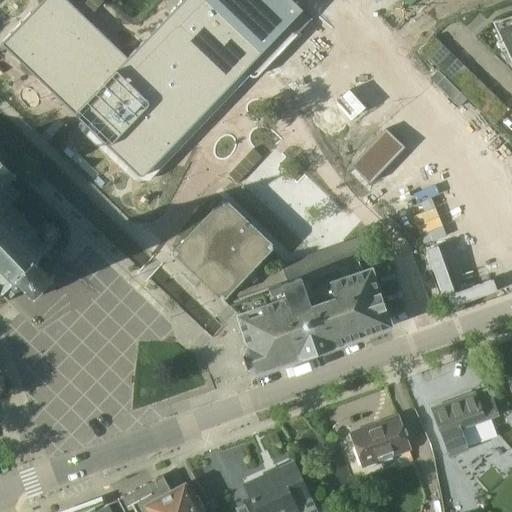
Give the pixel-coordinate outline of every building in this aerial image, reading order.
[(73,0),(38,0),(0,40),(0,41),(141,175),(299,8),(289,0),(177,0),(129,52),(73,0)] [(511,15),(492,22),(501,39),(506,37),(511,50),(511,61),(511,63),(511,15)] [(225,172),(248,141),(230,127),(207,158),(225,172)] [(386,127),(351,163),(371,182),(405,145),(386,127)] [(228,175),(237,183),(262,157),(253,149),(228,175)] [(0,295),(1,295),(8,302),(10,300),(9,299),(20,289),(21,289),(24,286),(29,291),(32,293),(30,296),(32,298),(34,296),(37,298),(39,296),(39,295),(50,283),(52,283),(54,281),(52,279),(54,277),(52,275),(49,276),(46,273),(42,269),(45,265),(56,254),(57,255),(58,253),(51,245),(54,243),(56,244),(56,243),(55,241),(59,236),(61,236),(61,234),(59,234),(58,230),(60,229),(59,227),(57,228),(53,224),(54,222),(52,221),(51,223),(47,222),(46,220),(44,220),(45,223),(40,225),(38,224),(37,225),(38,227),(35,229),(23,217),(25,216),(23,214),(21,215),(9,203),(17,196),(19,197),(20,196),(18,194),(19,193),(17,191),(16,193),(6,183),(13,176),(15,178),(16,177),(14,175),(16,173),(16,172),(15,172),(13,174),(0,160),(0,295)] [(226,303),(245,296),(244,277),(273,247),(223,200),(173,252),(223,299),(226,303)] [(286,299),(237,316),(248,347),(247,347),(242,357),(246,369),(247,368),(256,373),(299,358),(299,359),(335,346),(335,345),(390,326),(371,269),(305,292),(300,277),(287,281),(280,284),(286,299)] [(474,392),(432,407),(442,435),(450,456),(468,450),(460,429),(498,415),(492,398),(498,396),(495,389),(476,396),(474,392)] [(363,466),(409,449),(397,416),(351,433),(363,466)] [(252,501),(237,508),(238,511),(298,511),(295,503),(309,497),(293,462),(244,484),(252,501)] [(123,511),(205,511),(197,497),(193,499),(185,484),(162,496),(154,483),(119,502),(118,502),(121,508),(123,511)] [(118,502),(119,502),(118,500),(84,511),(123,511),(121,508),(118,502)]
